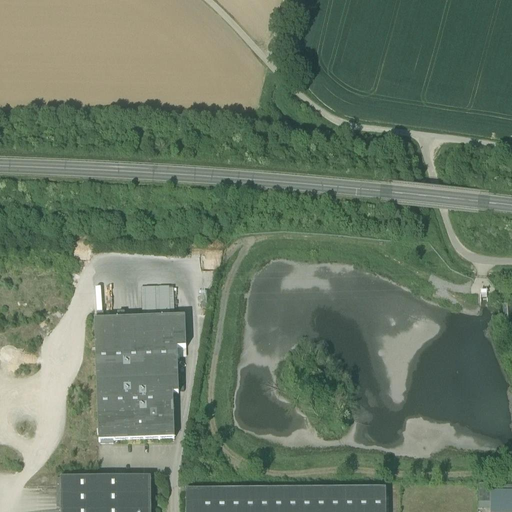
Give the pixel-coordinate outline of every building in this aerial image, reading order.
[(157,314),(156,288),(141,289),(141,314),(157,314)] [(186,359),(185,351),(186,351),(185,320),(95,323),(99,444),(175,441),(173,396),(179,396),(178,359),(186,359)] [(151,511),(151,481),(61,481),(60,511),(151,511)] [(386,511),(386,492),(186,494),(186,511),(386,511)] [(511,511),(511,493),(491,494),(491,511),(511,511)]
